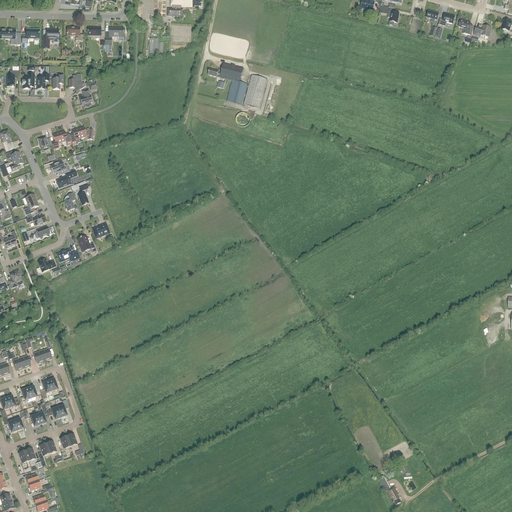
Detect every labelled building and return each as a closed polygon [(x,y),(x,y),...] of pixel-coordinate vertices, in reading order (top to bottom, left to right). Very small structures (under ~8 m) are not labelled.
[(201,7),(201,2),(198,2),(197,0),(170,0),(171,7),(172,7),(172,10),(168,9),(167,17),(182,17),(183,10),(180,10),(180,7),(194,8),(194,7),(201,7)] [(374,3),(373,3),(374,0),(367,0),(367,2),(362,1),(360,9),(372,11),(374,3)] [(397,23),(399,14),(395,13),(396,10),(383,7),(383,11),(388,12),(388,15),(387,18),(390,19),(388,25),(393,26),(394,23),(397,23)] [(426,18),(431,19),(431,22),(434,23),(434,20),(437,21),(438,14),(428,11),(426,18)] [(454,17),(444,14),(443,20),(440,19),(438,25),(445,27),(446,22),(452,24),(454,17)] [(460,20),(458,27),(464,29),(462,34),(468,36),(471,37),(473,27),(469,26),(470,23),(460,20)] [(509,32),(510,26),(511,26),(511,25),(511,20),(510,20),(510,22),(503,20),(501,30),(509,32)] [(491,29),(483,26),(482,30),(475,28),(473,36),(480,38),(481,36),(488,38),(491,29)] [(80,35),(80,28),(68,28),(67,36),(76,36),(76,41),(83,41),(83,35),(80,35)] [(101,29),(88,28),(88,36),(101,37),(101,40),(104,40),(104,32),(101,32),(101,29)] [(0,39),(11,40),(11,45),(15,45),(15,46),(21,46),(21,35),(16,34),(16,30),(0,29),(0,39)] [(105,32),(105,42),(105,45),(112,46),(112,37),(124,37),(124,29),(109,29),(109,32),(105,32)] [(26,35),(21,35),(21,44),(27,44),(27,39),(34,39),(34,40),(35,41),(37,41),(38,40),(38,39),(39,39),(39,30),(26,30),(26,35)] [(58,43),(58,31),(46,30),(46,37),(43,37),(42,50),(49,51),(49,40),(53,40),(53,44),(58,44),(58,43)] [(150,52),(159,53),(159,51),(164,52),(164,42),(159,42),(159,38),(150,38),(150,52)] [(243,69),(223,64),(221,73),(220,77),(232,81),(240,83),(243,69)] [(209,69),(208,75),(217,78),(217,77),(220,78),(220,77),(221,73),(218,73),(218,72),(209,69)] [(18,79),(18,72),(10,72),(10,76),(7,76),(7,87),(14,88),(14,79),(18,79)] [(23,86),(23,90),(30,90),(30,87),(33,87),(34,75),(29,75),(29,79),(23,79),(23,82),(22,82),(22,86),(23,86)] [(49,82),(49,75),(43,75),(43,78),(37,78),(37,90),(44,90),(45,82),(49,82)] [(52,79),(52,90),(59,90),(60,85),(63,85),(63,75),(60,75),(59,79),(52,79)] [(72,81),(69,81),(69,89),(74,89),(74,88),(75,88),(77,88),(79,91),(86,87),(84,84),(82,84),(80,81),(81,75),(76,75),(76,76),(73,76),(72,81)] [(249,87),(244,105),(259,109),(267,80),(252,76),(249,86),(249,87)] [(241,105),(247,86),(249,87),(249,86),(247,85),(240,83),(232,81),(227,101),(241,105)] [(89,107),(91,106),(90,104),(92,103),(88,90),(82,92),(84,98),(79,99),(81,106),(84,105),(84,108),(86,108),(87,108),(88,108),(89,107)] [(250,121),(250,120),(250,119),(249,118),(249,117),(248,116),(247,115),(246,114),(245,114),(244,113),(242,113),(241,113),(240,114),(239,114),(238,115),(237,116),(236,117),(236,118),(235,119),(235,120),(235,122),(236,123),(236,124),(237,125),(238,126),(239,127),(240,127),(241,128),(242,128),(243,128),(245,127),(246,127),(247,126),(248,125),(249,123),(249,122),(250,121)] [(83,128),(78,130),(80,139),(86,137),(87,140),(89,140),(92,140),(93,131),(90,130),(90,132),(85,133),(83,128)] [(69,135),(70,137),(72,146),(78,145),(77,143),(81,142),(80,139),(78,130),(72,131),(73,134),(69,135)] [(2,133),(0,133),(0,137),(0,138),(2,143),(6,141),(9,150),(14,148),(12,143),(11,143),(10,140),(11,140),(7,131),(2,133)] [(58,134),(61,143),(65,142),(67,146),(72,145),(68,134),(65,135),(64,132),(58,134)] [(57,145),(61,143),(58,134),(52,136),(54,142),(51,143),(53,150),(58,149),(57,145)] [(40,148),(41,150),(42,150),(42,151),(45,150),(49,149),(48,147),(51,146),(50,139),(46,140),(45,138),(42,139),(39,140),(39,141),(39,144),(40,144),(41,147),(40,148)] [(11,158),(12,162),(21,159),(19,153),(13,155),(11,152),(5,155),(7,160),(11,158)] [(23,164),(21,159),(12,162),(14,166),(9,167),(11,173),(21,169),(20,166),(23,164)] [(56,172),(58,176),(69,172),(67,166),(63,168),(62,163),(51,167),(53,173),(56,172)] [(73,185),(73,184),(73,183),(73,182),(72,181),(71,181),(70,179),(77,176),(75,171),(65,175),(66,178),(63,180),(63,179),(56,181),(57,184),(56,184),(57,186),(58,186),(59,189),(70,184),(70,185),(72,186),(75,184),(73,185)] [(78,187),(80,192),(88,189),(86,184),(78,187)] [(78,198),(78,200),(79,200),(82,206),(88,204),(88,201),(88,199),(87,199),(85,193),(78,196),(78,198)] [(64,201),(65,202),(64,202),(68,212),(74,209),(72,202),(75,201),(73,194),(68,196),(68,197),(67,197),(66,197),(65,198),(64,200),(64,201)] [(24,206),(27,205),(37,201),(34,195),(22,200),(24,206)] [(39,207),(37,201),(27,205),(28,208),(23,210),(26,216),(34,213),(32,209),(39,207)] [(4,213),(2,207),(0,207),(0,217),(3,216),(5,220),(10,218),(8,212),(4,213)] [(33,220),(32,217),(26,219),(27,224),(33,222),(35,226),(39,225),(40,225),(41,225),(41,224),(45,222),(42,216),(33,220)] [(96,239),(109,234),(106,225),(92,230),(96,239)] [(44,237),(45,236),(46,235),(49,234),(49,236),(50,236),(47,228),(37,231),(37,234),(35,235),(35,236),(36,239),(37,239),(39,239),(39,238),(43,236),(44,237)] [(17,239),(14,232),(11,233),(13,237),(8,239),(11,247),(16,245),(14,240),(17,239)] [(6,249),(11,247),(8,239),(4,240),(3,239),(2,239),(0,235),(0,234),(0,245),(0,246),(4,244),(6,249)] [(81,238),(80,238),(80,239),(77,240),(82,252),(90,249),(92,254),(96,252),(93,243),(89,245),(86,237),(81,238)] [(70,250),(57,255),(60,262),(64,261),(66,261),(67,260),(68,259),(69,259),(70,262),(73,261),(75,265),(81,262),(79,258),(77,252),(71,254),(70,250)] [(40,261),(40,262),(38,263),(42,273),(50,270),(56,267),(54,262),(47,264),(46,260),(44,260),(43,260),(40,261)] [(15,284),(17,283),(19,286),(22,285),(23,283),(20,277),(21,277),(18,271),(13,273),(10,275),(12,280),(8,282),(11,289),(16,287),(15,284)] [(51,360),(48,349),(41,352),(44,363),(51,360)] [(37,365),(44,363),(41,352),(34,354),(37,365)] [(27,357),(20,359),(24,370),(31,367),(27,357)] [(20,359),(13,362),(16,372),(24,370),(20,359)] [(6,364),(0,365),(0,369),(3,377),(10,375),(6,364)] [(54,380),(48,382),(51,392),(58,390),(54,380)] [(46,394),(51,392),(48,382),(42,384),(46,394)] [(33,387),(26,390),(30,400),(37,397),(33,387)] [(26,390),(22,391),(25,401),(30,400),(26,390)] [(12,397),(6,399),(9,409),(15,407),(12,397)] [(4,411),(9,409),(6,399),(0,401),(4,411)] [(63,406),(57,409),(60,419),(67,416),(63,406)] [(60,419),(57,409),(52,410),(55,420),(60,419)] [(42,414),(36,416),(40,426),(46,424),(42,414)] [(40,426),(36,416),(31,418),(34,428),(40,426)] [(20,419),(14,421),(17,432),(23,429),(20,419)] [(8,424),(12,433),(17,432),(14,421),(8,423),(7,420),(4,421),(5,425),(8,424)] [(74,435),(67,437),(70,447),(77,445),(74,435)] [(60,440),(63,450),(70,447),(67,437),(60,440)] [(53,442),(46,444),(50,455),(57,452),(53,442)] [(46,444),(39,447),(42,457),(50,455),(46,444)] [(25,452),(29,462),(36,460),(32,449),(25,452)] [(18,454),(22,465),(29,462),(25,452),(18,454)] [(399,467),(403,474),(408,471),(404,464),(399,467)] [(25,478),(28,485),(38,481),(36,474),(25,478)] [(400,499),(398,496),(394,487),(390,489),(384,478),(381,480),(380,481),(386,491),(387,491),(393,502),(394,502),(396,506),(401,503),(399,499),(400,499)] [(38,481),(28,485),(30,492),(41,489),(38,481)] [(0,501),(1,505),(12,502),(9,495),(0,497),(0,501)] [(35,506),(45,502),(43,495),(32,499),(35,506)] [(4,511),(14,509),(12,502),(1,505),(3,511),(4,511)] [(45,502),(35,506),(37,511),(40,511),(48,509),(45,502)]
